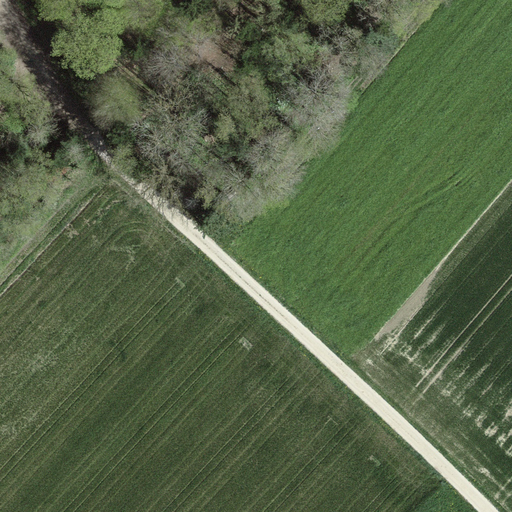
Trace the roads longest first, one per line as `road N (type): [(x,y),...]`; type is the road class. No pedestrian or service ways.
road 1 (residential): [(65,88),(107,153),(357,365),(497,511)]
road 2 (track): [(414,0),(215,237)]
road 3 (track): [(0,260),(107,153)]
